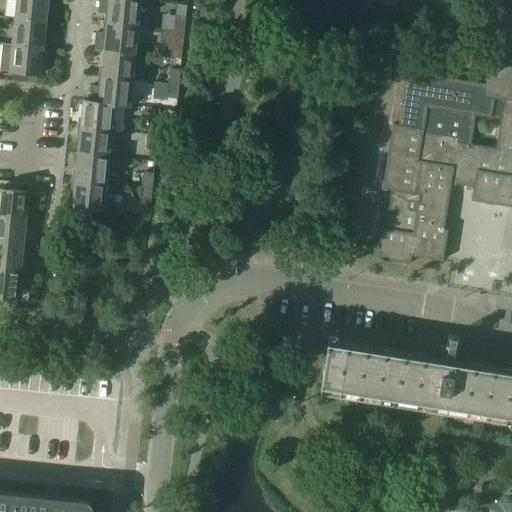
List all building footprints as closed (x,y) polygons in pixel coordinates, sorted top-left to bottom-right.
[(17,0),(16,17),(47,20),(48,0),(17,0)] [(100,0),(99,12),(109,12),(107,23),(139,26),(147,27),(149,1),(142,0),(100,0)] [(176,15),(175,30),(185,30),(186,16),(187,5),(177,4),(176,15)] [(16,17),(13,44),(44,47),(47,20),(16,17)] [(97,33),(95,48),(105,49),(136,53),(139,26),(107,23),(106,34),(97,33)] [(175,30),(172,56),(182,57),(183,45),(185,30),(175,30)] [(41,74),(44,47),(13,44),(3,43),(0,68),(0,69),(14,71),(13,80),(37,83),(38,74),(41,74)] [(105,49),(102,76),(133,79),(136,53),(105,49)] [(396,190),(393,204),(390,204),(386,227),(382,227),(377,258),(378,258),(378,257),(410,262),(409,263),(411,263),(412,254),(442,259),(442,260),(443,260),(448,229),(444,228),(452,182),(473,186),(471,200),(472,200),(472,199),(511,205),(511,66),(495,64),(495,62),(490,62),(486,85),(408,72),(408,71),(407,70),(402,102),(403,102),(400,124),(393,123),(393,124),(394,124),(384,187),(383,187),(382,188),(396,190)] [(171,68),(169,82),(179,83),(181,69),(171,68)] [(91,85),(90,100),(100,101),(99,102),(115,104),(114,105),(130,106),(131,105),(133,79),(102,76),(101,86),(91,85)] [(179,83),(169,82),(168,97),(178,98),(179,83)] [(84,99),(81,127),(112,130),(114,105),(115,104),(99,102),(100,101),(90,100),(84,99)] [(149,119),(148,133),(158,135),(159,120),(149,119)] [(81,127),(78,153),(109,156),(112,130),(81,127)] [(158,135),(148,133),(147,148),(157,149),(158,135)] [(78,153),(75,179),(107,183),(109,156),(78,153)] [(144,172),(143,186),(153,187),(154,173),(144,172)] [(107,183),(75,179),(72,206),(104,210),(107,183)] [(153,187),(143,186),(141,200),(151,201),(153,187)] [(0,188),(0,215),(27,218),(29,191),(0,188)] [(0,215),(0,242),(24,245),(27,218),(0,215)] [(0,242),(0,268),(21,271),(24,245),(0,242)] [(0,268),(0,296),(18,298),(19,298),(21,271),(0,268)] [(446,344),(446,345),(435,343),(433,354),(425,353),(425,354),(329,339),(321,391),(448,411),(449,405),(511,414),(511,373),(456,365),(459,346),(457,346),(459,336),(449,335),(448,344),(446,344)] [(473,425),(472,431),(482,432),(483,422),(477,422),(473,425)] [(0,511),(93,511),(93,510),(93,509),(93,507),(93,506),(92,504),(91,503),(90,502),(89,501),(87,500),(86,499),(84,499),(0,490),(0,511)]
